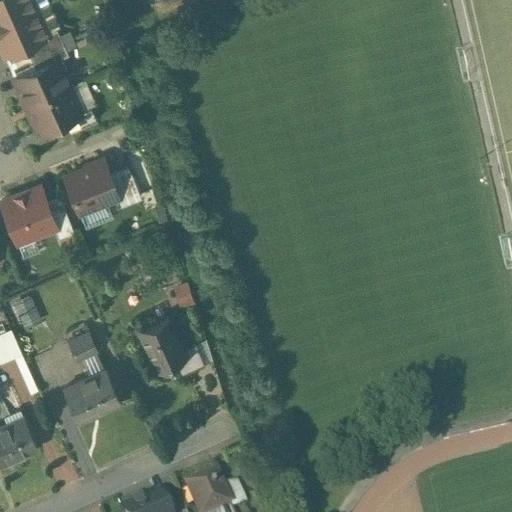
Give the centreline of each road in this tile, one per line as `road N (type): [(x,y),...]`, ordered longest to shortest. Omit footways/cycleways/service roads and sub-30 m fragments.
road 1 (residential): [(46,511),(225,431)]
road 2 (residential): [(0,172),(122,130)]
